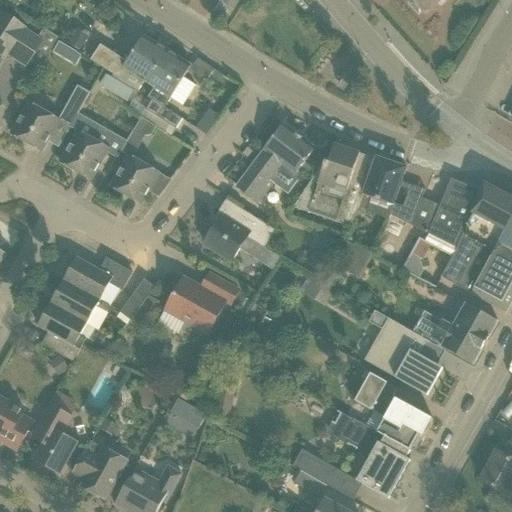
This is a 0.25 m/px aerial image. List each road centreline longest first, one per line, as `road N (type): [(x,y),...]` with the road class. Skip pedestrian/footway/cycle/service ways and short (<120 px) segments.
road 1 (residential): [(69,214),(114,240),(155,240),(271,78)]
road 2 (residential): [(480,148),(433,158),(355,131),(271,78)]
road 3 (tertiary): [(480,148),(331,0)]
road 4 (residential): [(418,511),(511,341)]
road 5 (residential): [(0,350),(69,214)]
road 6 (residential): [(271,78),(143,0)]
